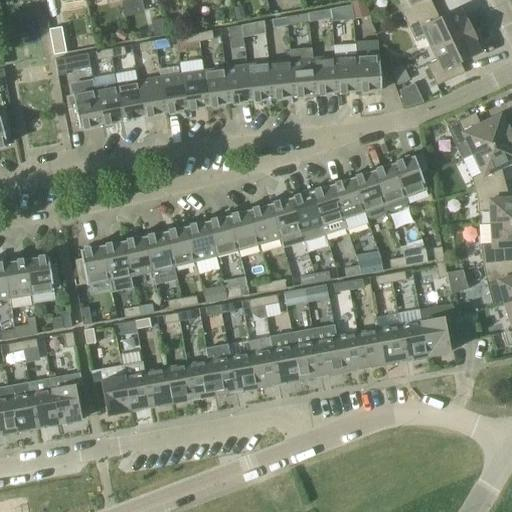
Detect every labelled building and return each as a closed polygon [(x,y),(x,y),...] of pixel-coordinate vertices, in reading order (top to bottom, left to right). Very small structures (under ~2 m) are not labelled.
[(365,0),(350,0),(354,17),(369,14),(365,0)] [(396,0),(395,1),(405,22),(428,11),(423,0),(396,0)] [(344,8),(330,11),(331,19),(346,17),(344,8)] [(415,43),(426,38),(431,50),(471,31),(466,22),(465,23),(459,10),(433,22),(428,11),(405,22),(415,43)] [(316,13),(317,22),(331,19),(330,11),(316,13)] [(302,25),(300,16),(286,19),(287,27),(302,25)] [(272,21),(273,30),(287,27),(286,19),(272,21)] [(256,24),(242,27),(243,35),(257,33),(256,24)] [(228,29),(229,38),(243,35),(242,27),(228,29)] [(62,28),(49,30),(54,56),(66,54),(62,28)] [(473,41),(475,40),(471,31),(431,50),(436,61),(426,66),(436,87),(459,76),(454,66),(479,53),(473,41)] [(213,41),(212,32),(198,34),(199,43),(213,41)] [(184,37),(185,46),(199,43),(198,34),(184,37)] [(170,48),(168,40),(154,42),(156,51),(170,48)] [(140,45),(142,54),(156,51),(154,42),(140,45)] [(124,48),(110,50),(111,59),(126,56),(124,48)] [(96,53),(97,61),(111,59),(110,50),(96,53)] [(379,57),(356,58),(358,93),(361,93),(361,94),(371,94),(371,92),(381,91),(379,57)] [(356,58),(334,59),(337,94),(358,93),(356,58)] [(63,59),(55,60),(58,77),(66,76),(63,59)] [(334,59),(312,61),(315,96),(337,94),(334,59)] [(312,61),(291,63),(294,98),(297,98),(297,100),(306,99),(306,97),(315,96),(312,61)] [(291,63),(269,65),(272,100),(294,98),(291,63)] [(399,64),(388,69),(394,84),(406,79),(399,64)] [(269,65),(247,67),(251,102),(272,100),(269,65)] [(247,67),(225,70),(229,105),(232,105),(232,107),(243,106),(242,103),(251,102),(247,67)] [(225,70),(203,73),(208,108),(229,105),(225,70)] [(203,73),(181,76),(186,111),(208,108),(203,73)] [(181,76),(160,80),(165,114),(168,114),(168,116),(178,115),(178,112),(186,111),(181,76)] [(74,102),(68,103),(72,120),(77,119),(78,121),(80,130),(83,129),(84,132),(93,130),(93,127),(101,126),(95,91),(93,80),(71,85),(74,102)] [(160,80),(138,83),(144,118),(165,114),(160,80)] [(138,83),(116,87),(123,122),(144,118),(138,83)] [(413,83),(396,89),(402,107),(420,101),(413,83)] [(116,87),(95,91),(101,126),(104,125),(104,128),(114,126),(114,123),(123,122),(116,87)] [(469,117),(446,128),(456,149),(467,144),(472,157),(511,137),(508,128),(506,129),(500,116),(474,128),(469,117)] [(480,174),(471,179),(472,183),(475,193),(499,186),(495,172),(511,163),(511,137),(472,157),(480,174)] [(395,164),(393,165),(405,198),(426,190),(414,157),(405,161),(404,157),(394,161),(395,164)] [(393,165),(372,172),(387,211),(389,212),(391,212),(395,212),(400,211),(403,209),(405,206),(406,204),(406,203),(405,198),(393,165)] [(372,172),(352,179),(364,213),(363,213),(364,216),(365,218),(366,218),(369,219),(373,219),(377,218),(382,216),(385,214),(386,211),(387,211),(372,172)] [(352,179),(331,186),(343,220),(363,213),(364,213),(352,179)] [(331,186),(311,193),(322,226),(325,235),(345,228),(343,220),(331,186)] [(499,186),(475,193),(477,202),(478,214),(489,213),(490,227),(511,224),(511,199),(502,200),(499,186)] [(293,198),(291,199),(301,233),(304,241),(324,235),(325,235),(322,226),(311,193),(304,195),(302,192),(292,195),(293,198)] [(291,199),(270,206),(280,239),(283,248),(303,242),(304,241),(301,233),(291,199)] [(270,206),(250,211),(259,245),(280,239),(270,206)] [(250,211),(229,217),(238,251),(259,245),(250,211)] [(229,217),(207,223),(216,257),(238,251),(229,217)] [(190,227),(186,228),(195,262),(216,257),(207,223),(199,225),(198,221),(189,223),(190,227)] [(491,245),(480,246),(480,249),(483,268),(508,263),(505,248),(511,247),(511,224),(490,227),(491,245)] [(186,228),(166,233),(174,267),(195,262),(186,228)] [(166,233),(145,238),(153,272),(174,267),(166,233)] [(145,238),(124,242),(131,277),(153,272),(145,238)] [(124,242),(102,247),(109,281),(131,277),(124,242)] [(84,251),(80,251),(82,260),(87,285),(87,286),(109,281),(102,247),(94,249),(93,245),(83,247),(84,251)] [(435,265),(444,263),(441,249),(432,251),(435,265)] [(34,259),(26,261),(31,295),(54,291),(53,290),(49,266),(48,257),(44,257),(43,254),(34,256),(34,259)] [(425,255),(404,259),(405,268),(427,264),(425,255)] [(389,262),(391,270),(405,268),(404,259),(389,262)] [(26,261),(4,264),(9,299),(31,295),(26,261)] [(447,278),(445,271),(444,263),(435,265),(438,279),(447,278)] [(508,263),(483,268),(486,286),(492,307),(503,304),(504,306),(511,303),(511,277),(510,278),(508,263)] [(4,264),(0,264),(0,299),(9,299),(4,264)] [(373,265),(359,267),(360,276),(374,273),(373,265)] [(344,270),(346,278),(360,276),(359,267),(344,270)] [(406,281),(404,272),(390,275),(391,283),(406,281)] [(329,281),(328,273),(314,275),(316,284),(329,281)] [(301,287),(316,284),(314,275),(300,278),(301,287)] [(376,277),(377,286),(391,283),(390,275),(376,277)] [(363,288),(361,280),(347,282),(348,291),(363,288)] [(285,289),(284,281),(270,283),(271,292),(285,289)] [(333,285),(335,293),(348,291),(347,282),(333,285)] [(256,286),(257,295),(271,292),(270,283),(256,286)] [(325,287),(283,290),(284,306),(326,303),(325,287)] [(241,298),(240,289),(226,292),(227,300),(241,298)] [(211,294),(213,303),(227,300),(226,292),(211,294)] [(276,296),(262,298),(263,306),(278,304),(276,296)] [(197,306),(196,297),(182,300),(183,308),(197,306)] [(250,308),(263,306),(262,298),(248,300),(250,308)] [(168,302),(169,311),(183,308),(182,300),(168,302)] [(234,303),(220,306),(221,314),(235,311),(234,303)] [(152,305),(138,308),(139,316),(153,314),(152,305)] [(451,305),(418,311),(420,323),(427,358),(449,354),(447,344),(458,342),(453,318),(451,305)] [(205,308),(206,316),(221,314),(220,306),(205,308)] [(89,308),(80,310),(83,326),(92,325),(89,308)] [(124,310),(125,319),(139,316),(138,308),(124,310)] [(193,320),(191,311),(177,314),(179,322),(193,320)] [(69,312),(60,313),(63,330),(72,329),(69,312)] [(163,316),(165,325),(179,322),(177,314),(163,316)] [(470,314),(453,318),(458,342),(474,340),(470,316),(470,314)] [(150,327),(149,319),(135,322),(136,330),(150,327)] [(120,324),(122,332),(136,330),(135,322),(120,324)] [(420,323),(399,327),(404,356),(405,362),(427,358),(420,323)] [(333,325),(312,329),(314,343),(320,377),(342,373),(335,339),(333,325)] [(399,327),(378,331),(384,364),(384,366),(405,362),(404,356),(399,327)] [(28,328),(14,330),(16,339),(30,336),(28,328)] [(312,329),(291,333),(293,346),(299,381),(320,377),(314,343),(312,329)] [(0,333),(2,342),(16,339),(14,330),(0,333)] [(96,344),(93,330),(84,331),(86,346),(96,344)] [(378,331),(356,335),(363,370),(384,366),(384,364),(378,331)] [(66,350),(75,348),(73,333),(63,335),(66,350)] [(291,333),(269,337),(272,350),(278,385),(299,381),(293,346),(291,333)] [(356,335),(335,339),(342,373),(363,370),(356,335)] [(36,340),(22,343),(23,351),(38,349),(36,340)] [(7,345),(9,354),(23,351),(22,343),(7,345)] [(227,345),(205,349),(208,362),(214,397),(235,393),(229,358),(227,345)] [(272,350),(250,354),(257,389),(278,385),(272,350)] [(250,354),(229,358),(235,393),(257,389),(250,354)] [(208,362),(187,366),(193,401),(214,397),(208,362)] [(142,363),(121,366),(129,412),(151,408),(144,374),(143,374),(142,363)] [(121,366),(91,371),(93,384),(101,383),(107,416),(129,412),(121,366)] [(187,366),(165,370),(172,404),(193,401),(187,366)] [(165,370),(144,374),(151,408),(172,404),(165,370)] [(80,374),(50,380),(58,425),(80,421),(74,387),(82,386),(80,374)] [(50,380),(29,384),(30,394),(37,429),(58,425),(50,380)] [(28,384),(7,387),(9,398),(16,433),(37,429),(30,394),(29,384),(28,384)] [(7,387),(0,388),(0,435),(16,433),(9,398),(7,387)]
